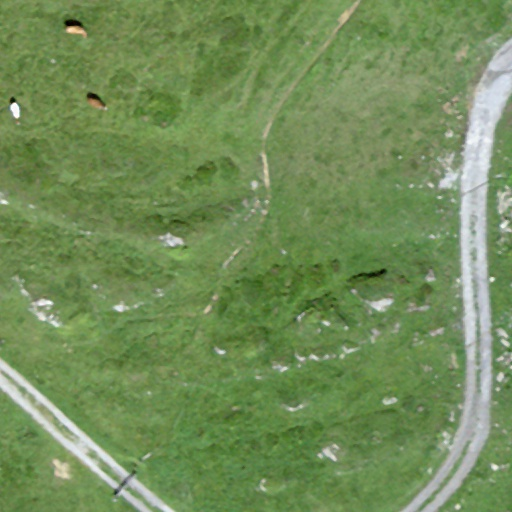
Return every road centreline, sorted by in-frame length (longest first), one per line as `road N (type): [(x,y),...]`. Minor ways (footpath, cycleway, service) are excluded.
road 1 (track): [(411,511),(478,431),(462,177),(511,21)]
road 2 (track): [(167,511),(40,411)]
